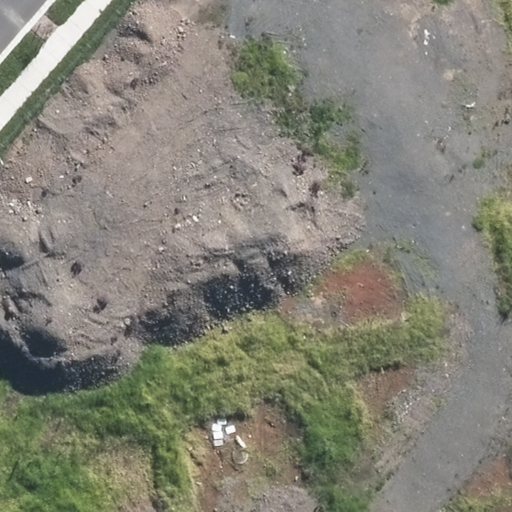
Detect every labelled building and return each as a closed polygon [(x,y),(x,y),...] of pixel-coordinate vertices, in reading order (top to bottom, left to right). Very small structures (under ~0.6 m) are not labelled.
[(116,0),(96,35),(193,90),(223,38),(242,49),(260,18),(244,10),(249,0),(116,0)] [(363,35),(329,0),(288,0),(279,8),(333,64),(363,35)] [(162,319),(198,150),(85,127),(50,295),(162,319)] [(444,197),(398,211),(426,306),(472,293),(444,197)] [(100,361),(21,352),(12,428),(91,436),(100,361)] [(252,459),(257,475),(230,481),(237,511),(476,511),(511,503),(511,426),(504,395),(417,416),(416,409),(324,432),(326,441),(252,459)] [(100,456),(11,452),(9,491),(0,490),(0,511),(155,511),(157,484),(98,481),(100,456)]
